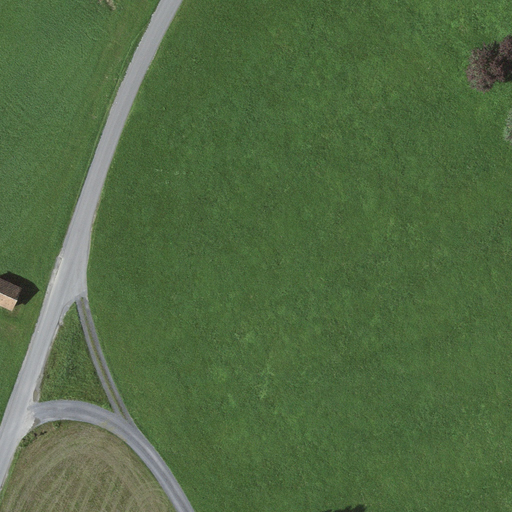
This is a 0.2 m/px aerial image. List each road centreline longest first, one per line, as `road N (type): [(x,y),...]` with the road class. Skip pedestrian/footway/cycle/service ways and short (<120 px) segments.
road 1 (unclassified): [(0,473),(106,139),(170,0)]
road 2 (track): [(76,248),(85,319),(114,398),(183,511)]
road 3 (track): [(160,469),(54,408),(20,419)]
